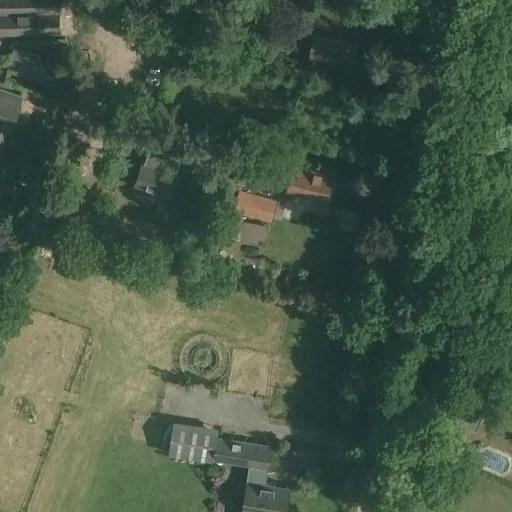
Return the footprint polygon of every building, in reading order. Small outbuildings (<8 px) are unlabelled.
[(61,0),(1,0),(2,11),(0,10),(0,22),(0,32),(60,30),(60,11),(62,11),(61,0)] [(319,16),(315,39),(325,40),(322,58),(312,56),(312,57),(353,64),(356,46),(360,24),(339,20),(341,7),(321,4),(319,16)] [(44,57),(14,48),(7,71),(45,82),(50,64),(43,62),(44,57)] [(0,148),(4,150),(22,96),(2,89),(0,95),(0,94),(0,148)] [(250,153),(266,158),(271,144),(254,139),(250,153)] [(183,161),(205,169),(211,150),(189,142),(183,161)] [(269,172),(287,178),(295,151),(271,144),(266,158),(266,160),(272,162),(269,172)] [(144,163),(137,184),(171,195),(178,174),(144,163)] [(294,165),(289,189),(328,198),(334,174),(294,165)] [(279,200),(239,189),(234,210),(273,221),(279,200)] [(497,392),(476,381),(457,418),(478,429),(497,392)] [(219,429),(173,422),(168,454),(214,460),(219,429)] [(221,437),(217,460),(253,465),(266,467),(269,444),(221,437)] [(246,511),(284,511),(288,486),(287,486),(287,489),(263,485),(266,467),(253,465),(246,511)]
